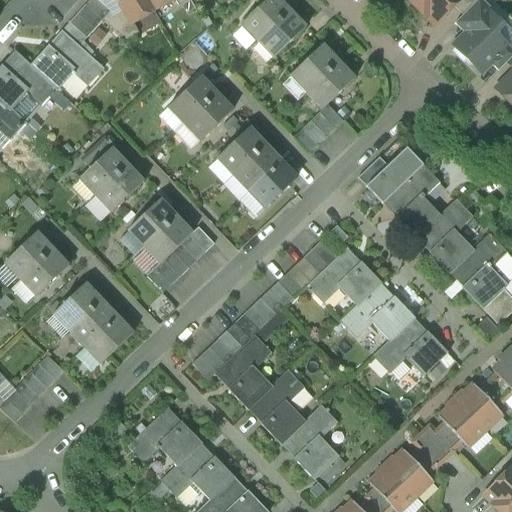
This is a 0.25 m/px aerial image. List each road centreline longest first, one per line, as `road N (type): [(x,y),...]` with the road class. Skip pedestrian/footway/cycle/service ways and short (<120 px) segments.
road 1 (residential): [(433,86),(13,488)]
road 2 (residential): [(346,0),(433,86)]
